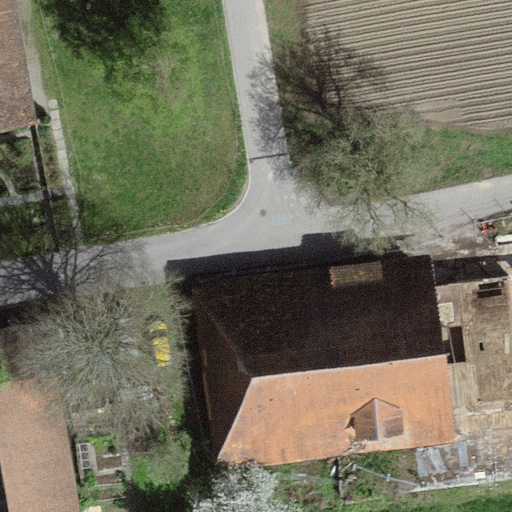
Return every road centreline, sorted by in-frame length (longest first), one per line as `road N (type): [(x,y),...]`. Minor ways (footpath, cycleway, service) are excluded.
road 1 (residential): [(0,286),(278,234)]
road 2 (residential): [(278,234),(511,189)]
road 3 (residential): [(241,0),(278,234)]
